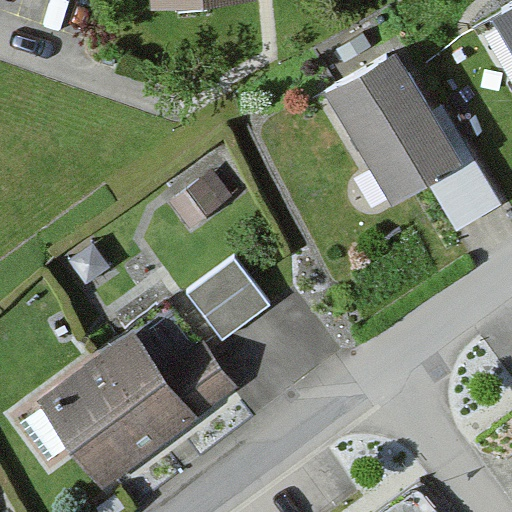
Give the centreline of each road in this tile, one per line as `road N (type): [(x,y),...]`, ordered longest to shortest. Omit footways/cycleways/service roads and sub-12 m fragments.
road 1 (residential): [(194,511),(376,377)]
road 2 (residential): [(0,48),(167,111)]
road 3 (residential): [(376,377),(511,277)]
road 4 (residential): [(376,377),(477,511)]
